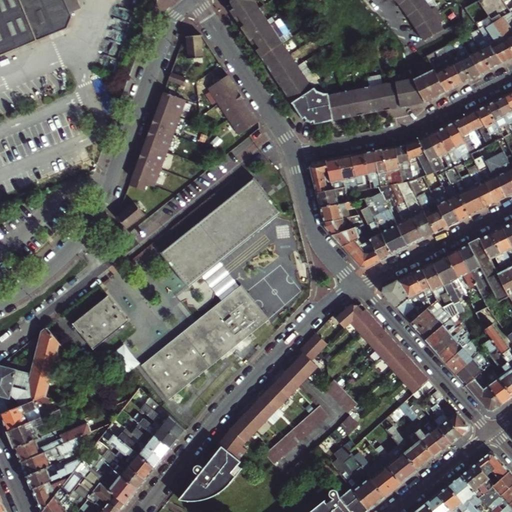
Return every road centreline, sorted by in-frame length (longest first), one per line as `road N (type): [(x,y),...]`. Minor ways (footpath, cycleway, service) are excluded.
road 1 (residential): [(141,511),(217,413),(315,311),(357,285)]
road 2 (residential): [(77,238),(103,196),(165,27),(191,0)]
road 3 (residential): [(511,74),(410,128),(293,153)]
road 4 (residential): [(491,432),(357,285)]
road 5 (residential): [(293,153),(197,0)]
road 6 (residential): [(357,285),(511,208)]
road 7 (residential): [(0,352),(100,267),(77,238)]
road 8 (residential): [(357,285),(316,238),(293,153)]
road 9 (tertiary): [(391,511),(491,432)]
